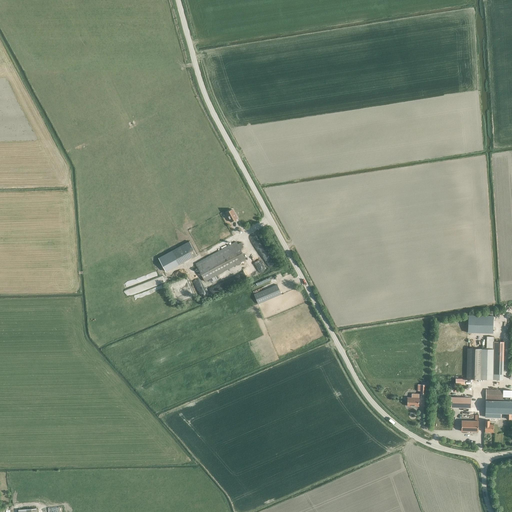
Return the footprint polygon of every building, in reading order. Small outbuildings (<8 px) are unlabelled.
[(237,218),(232,209),(226,213),(230,222),(237,218)] [(189,241),(171,251),(179,264),(197,254),(189,241)] [(236,242),(196,264),(205,281),(246,259),(236,242)] [(257,286),(271,280),(269,277),(256,283),(257,286)] [(258,304),(281,294),(277,285),(254,294),(258,304)] [(468,332),(493,333),(493,316),(468,315),(468,332)] [(466,379),(492,379),(503,380),(503,341),(493,341),(493,349),(467,348),(466,379)] [(502,399),(503,389),(486,389),(486,399),(502,399)] [(407,397),(407,406),(419,406),(419,398),(418,398),(419,394),(412,394),(412,397),(407,397)] [(464,397),(451,397),(451,407),(471,408),(471,397),(464,397)] [(485,417),(495,417),(495,413),(506,413),(511,413),(511,401),(486,400),(485,402),(485,417)] [(479,431),(479,420),(462,420),(462,431),(479,431)] [(493,432),(493,424),(489,424),(489,421),(486,421),(486,424),(485,424),(485,432),(493,432)]
